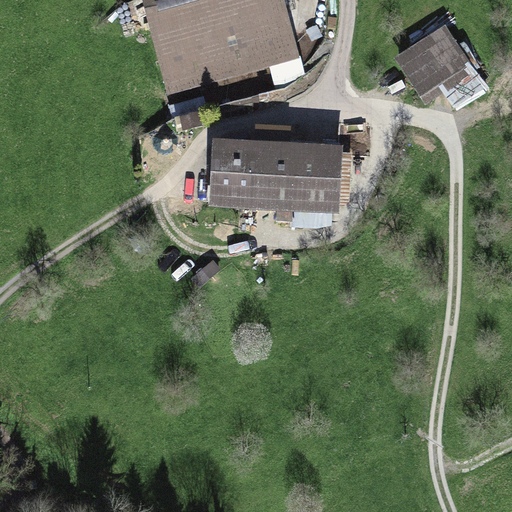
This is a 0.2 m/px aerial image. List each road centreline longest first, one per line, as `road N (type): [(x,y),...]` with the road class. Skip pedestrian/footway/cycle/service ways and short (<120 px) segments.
road 1 (track): [(328,100),(436,117),(454,135),(454,283),(435,417),(436,466),(452,511)]
road 2 (track): [(0,297),(178,184),(212,134)]
road 3 (track): [(353,0),(328,100),(212,134)]
